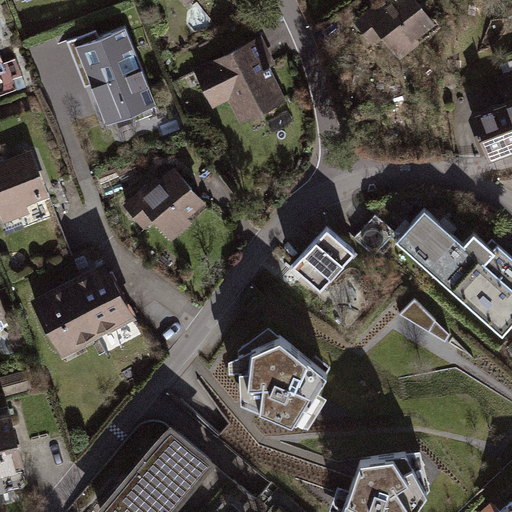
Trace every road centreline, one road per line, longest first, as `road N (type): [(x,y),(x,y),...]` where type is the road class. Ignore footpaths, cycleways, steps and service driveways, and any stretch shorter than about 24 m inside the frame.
road 1 (residential): [(46,511),(297,207),(346,174)]
road 2 (residential): [(346,174),(284,0)]
road 3 (residential): [(346,174),(466,172)]
